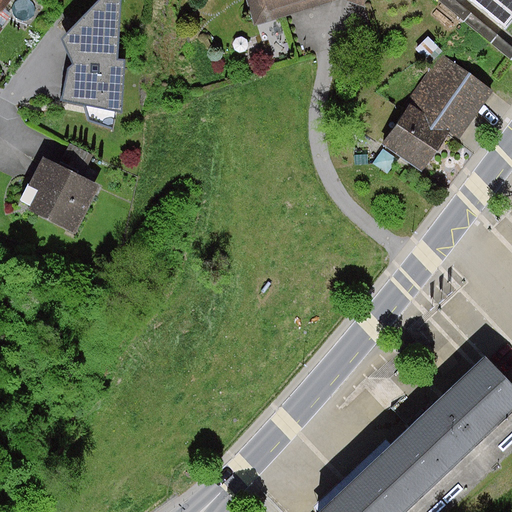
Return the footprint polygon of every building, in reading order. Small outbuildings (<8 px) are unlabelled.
[(0,15),(12,0),(0,0),(0,33),(3,29),(0,26),(0,15)] [(99,0),(62,39),(70,56),(120,59),(123,0),(122,0),(99,0)] [(367,0),(246,0),(254,27),(342,0),(365,8),(367,0)] [(440,0),(465,21),(471,13),(455,0),(440,0)] [(511,0),(473,0),(507,27),(511,21),(511,0)] [(492,43),(498,35),(471,13),(465,21),(492,43)] [(511,46),(498,35),(492,43),(511,59),(511,46)] [(443,51),(429,36),(416,49),(431,64),(443,51)] [(256,51),(252,47),(246,47),(241,51),(241,58),(246,62),(252,62),(256,58),(256,51)] [(461,141),(496,91),(442,54),(408,103),(411,105),(383,144),(424,173),(451,134),(461,141)] [(124,113),(127,60),(120,59),(70,56),(74,64),(68,69),(62,101),(124,113)] [(70,141),(63,156),(84,166),(85,163),(88,165),(94,153),(70,141)] [(398,159),(383,149),(373,164),(388,174),(398,159)] [(100,186),(45,158),(23,201),(33,206),(30,211),(76,234),(100,186)] [(443,511),(511,447),(511,384),(485,356),(320,511),(443,511)]
